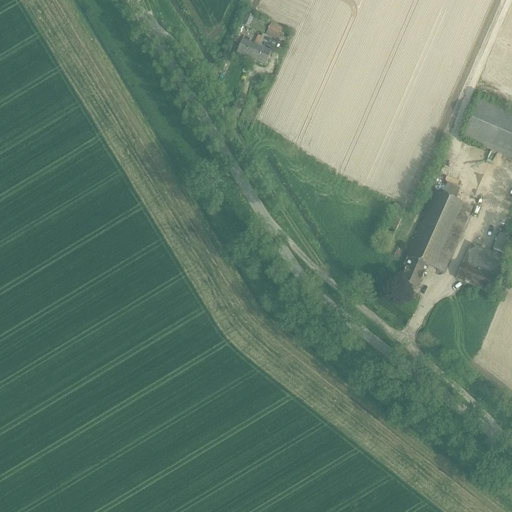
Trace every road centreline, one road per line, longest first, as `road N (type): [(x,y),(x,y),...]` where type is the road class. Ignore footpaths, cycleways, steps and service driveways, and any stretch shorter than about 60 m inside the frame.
road 1 (unclassified): [(511,449),(314,293),(130,0)]
road 2 (track): [(443,154),(509,0)]
